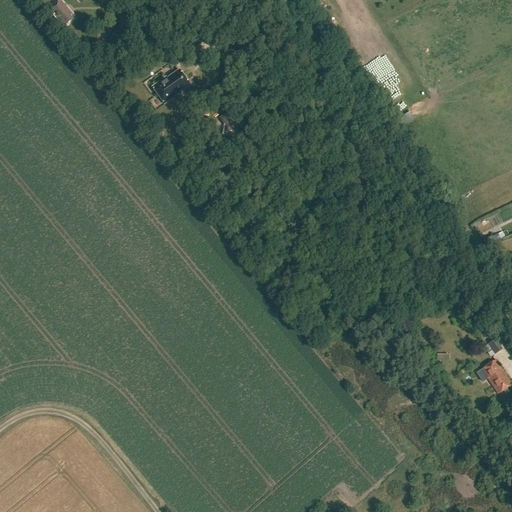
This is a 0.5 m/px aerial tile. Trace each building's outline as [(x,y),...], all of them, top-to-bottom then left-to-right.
[(69,18),(71,16),(59,2),(47,12),(59,26),(60,25),(63,28),(71,21),(69,18)] [(197,30),(192,33),(180,41),(187,51),(203,40),(197,30)] [(372,56),(360,67),(369,76),(380,65),(372,56)] [(177,93),(189,85),(179,70),(167,79),(166,77),(152,87),(164,105),(178,95),(177,93)] [(491,247),(496,240),(491,236),(485,243),(491,247)] [(487,343),(494,354),(502,348),(495,338),(487,343)] [(489,381),(490,380),(492,383),(490,385),(496,394),(511,385),(505,375),(504,376),(494,360),(481,369),(489,381)]
